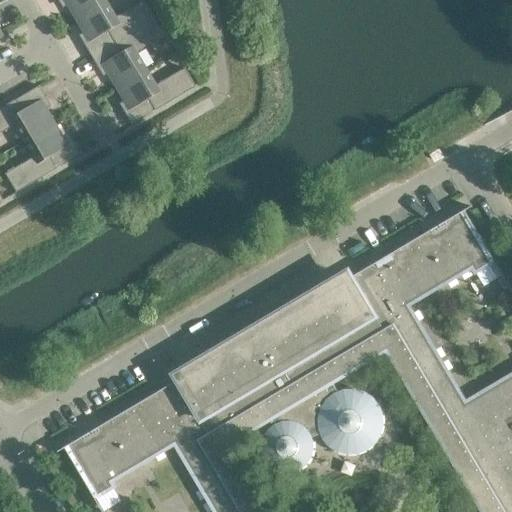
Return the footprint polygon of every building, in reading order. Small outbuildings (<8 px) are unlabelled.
[(64,0),(76,19),(106,1),(105,0),(64,0)] [(144,0),(116,17),(106,1),(76,19),(89,41),(84,44),(91,56),(155,18),(144,0)] [(166,36),(155,18),(91,56),(98,67),(103,64),(116,87),(147,69),(137,53),(166,36)] [(156,85),(147,69),(116,87),(130,109),(125,112),(132,124),(154,111),(155,111),(196,87),(185,68),(156,85)] [(0,133),(15,125),(24,141),(55,123),(41,100),(46,97),(39,86),(17,99),(16,99),(0,108),(0,133)] [(68,145),(55,123),(24,141),(34,157),(5,174),(16,192),(57,168),(80,154),(73,142),(68,145)] [(465,402),(408,306),(472,268),(475,273),(494,262),(464,210),(290,313),(284,317),(276,323),(268,329),(264,332),(256,339),(253,342),(249,347),(237,361),(238,363),(228,375),(226,374),(219,372),(217,371),(214,371),(211,371),(206,371),(200,371),(194,372),(189,374),(186,375),(184,377),(180,378),(64,447),(94,499),(114,487),(111,482),(174,444),(214,511),(511,511),(511,480),(492,447),(465,402)] [(511,374),(465,402),(492,447),(511,435),(511,374)] [(511,435),(492,447),(511,480),(511,435)]
